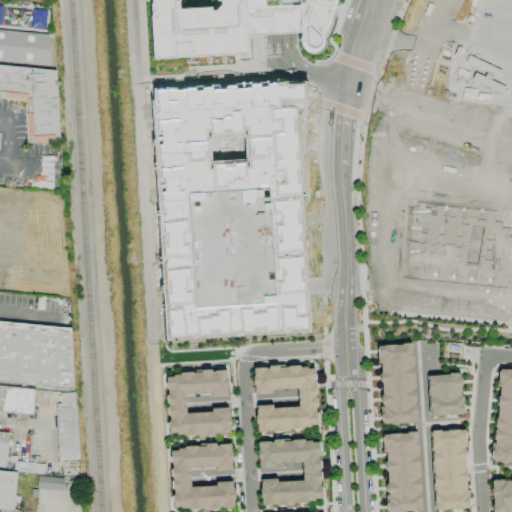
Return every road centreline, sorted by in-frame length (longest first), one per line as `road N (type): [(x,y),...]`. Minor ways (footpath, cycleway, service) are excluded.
road 1 (secondary): [(326,167),(345,511)]
road 2 (secondary): [(364,511),(345,167)]
road 3 (residential): [(251,511),(248,362),(264,351),(335,346)]
road 4 (residential): [(480,511),(487,353),(511,355)]
